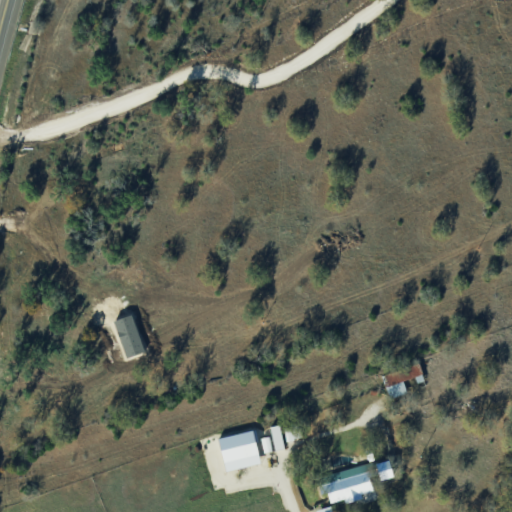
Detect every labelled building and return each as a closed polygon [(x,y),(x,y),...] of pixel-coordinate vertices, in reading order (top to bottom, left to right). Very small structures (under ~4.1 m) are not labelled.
[(408,392),(404,380),(414,376),(417,382),(425,379),(420,361),(383,374),(391,397),(408,392)] [(274,449),(285,448),(283,424),(271,425),(274,449)] [(228,470),(262,462),(255,429),(220,437),(228,470)] [(261,437),(264,452),(272,450),(269,435),(261,437)] [(326,473),(332,501),(374,492),(371,477),(387,473),(386,466),(390,466),(391,473),(395,472),(392,460),(377,463),(376,461),(326,473)]
